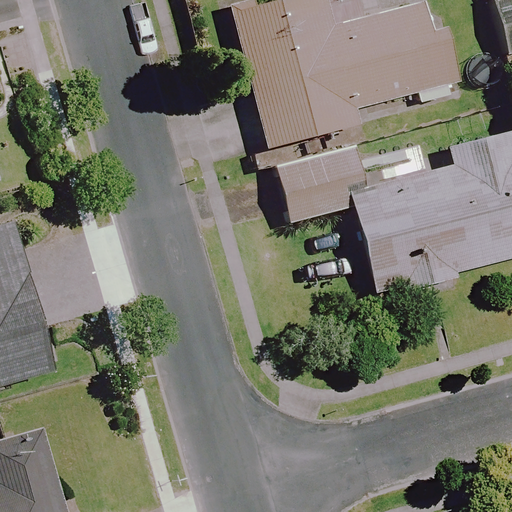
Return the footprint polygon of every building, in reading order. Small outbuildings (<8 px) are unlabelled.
[(245,114),(255,155),(350,130),(346,114),(409,98),(411,108),(453,98),(437,35),(425,38),(416,4),(323,27),(316,0),(294,0),(221,19),(245,114)] [(511,0),(481,0),(498,63),(511,59),(511,0)] [(388,292),(390,300),(429,290),(451,284),(449,277),(511,260),(511,174),(502,134),(349,173),(343,149),(264,171),(268,188),(278,228),(341,212),(363,299),(388,292)] [(17,301),(0,239),(0,387),(38,377),(17,301)] [(0,511),(53,511),(35,443),(0,452),(0,511)]
